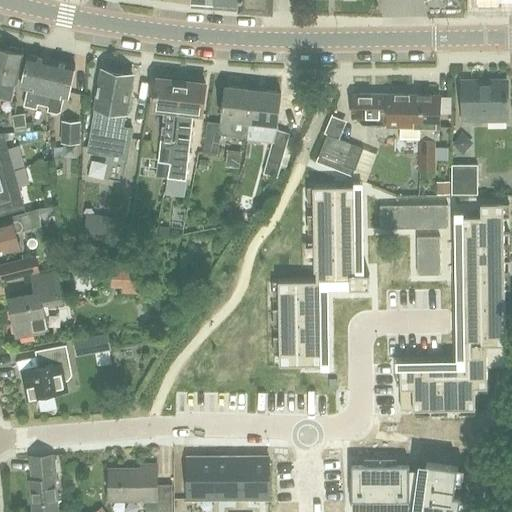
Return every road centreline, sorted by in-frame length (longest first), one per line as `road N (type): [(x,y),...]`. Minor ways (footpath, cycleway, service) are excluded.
road 1 (tertiary): [(511,39),(218,38),(0,0)]
road 2 (residential): [(0,443),(151,428),(310,431)]
road 3 (residential): [(310,431),(342,431),(360,421),(359,344),(367,326),(449,322)]
